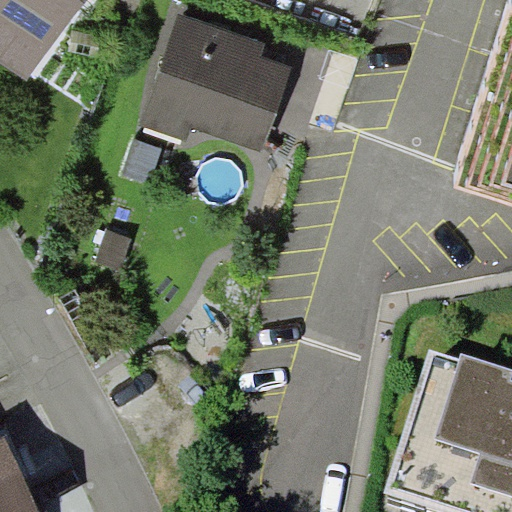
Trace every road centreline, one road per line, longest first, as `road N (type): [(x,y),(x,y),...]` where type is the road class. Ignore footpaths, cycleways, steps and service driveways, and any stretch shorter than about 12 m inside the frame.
road 1 (unknown): [(455,0),(409,140),(358,221),(302,485)]
road 2 (residential): [(0,283),(131,511)]
